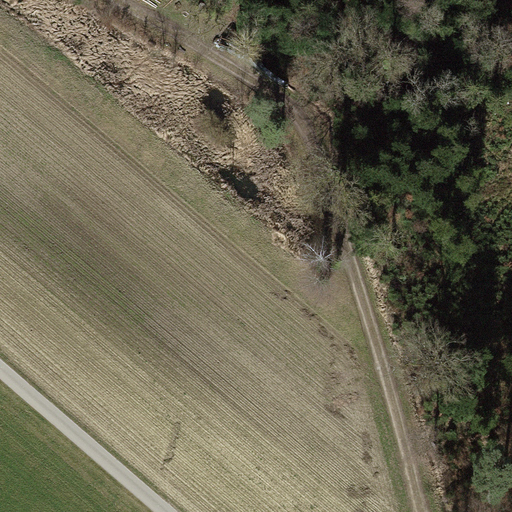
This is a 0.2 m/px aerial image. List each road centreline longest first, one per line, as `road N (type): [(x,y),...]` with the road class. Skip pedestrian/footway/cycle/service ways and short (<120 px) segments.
road 1 (track): [(115,0),(252,82),(288,127),(356,285),(391,389),(418,511)]
road 2 (track): [(165,511),(0,369)]
